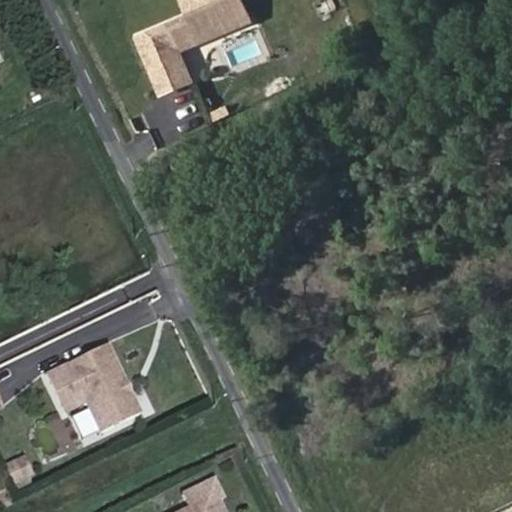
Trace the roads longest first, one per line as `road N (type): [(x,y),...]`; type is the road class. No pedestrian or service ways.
road 1 (residential): [(298,511),(49,0)]
road 2 (unknown): [(180,269),(0,357)]
